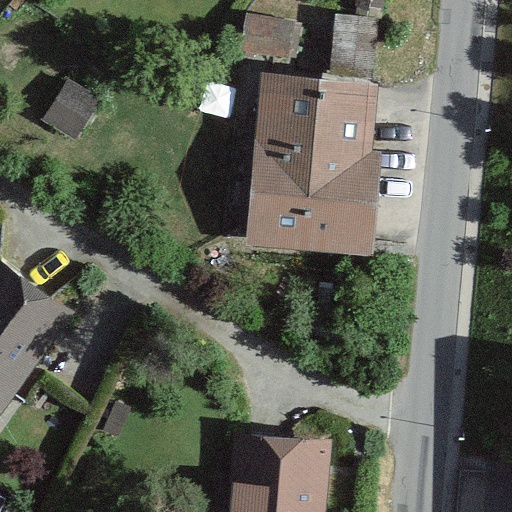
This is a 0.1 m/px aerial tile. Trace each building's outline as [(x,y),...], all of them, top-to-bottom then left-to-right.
[(0,0),(0,19),(12,5),(5,0),(0,0)] [(378,68),(381,12),(338,10),(335,66),(378,68)] [(381,79),(262,72),(252,243),(371,250),(381,79)] [(0,424),(80,313),(0,256),(0,424)] [(322,511),(327,425),(233,420),(227,511),(322,511)]
